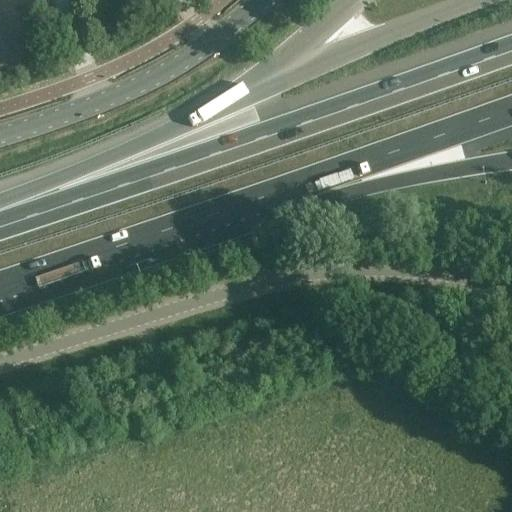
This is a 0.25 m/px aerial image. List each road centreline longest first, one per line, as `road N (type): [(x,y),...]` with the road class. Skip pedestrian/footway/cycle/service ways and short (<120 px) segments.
road 1 (motorway): [(511,56),(0,229)]
road 2 (unclassified): [(0,368),(356,273),(420,274),(511,303)]
road 3 (motorway): [(0,284),(302,185)]
road 4 (motorway): [(266,79),(0,229)]
road 5 (tertiary): [(0,138),(99,104),(175,65),(264,0)]
road 6 (motorway): [(302,185),(511,111)]
road 7 (motorway): [(302,185),(511,162)]
